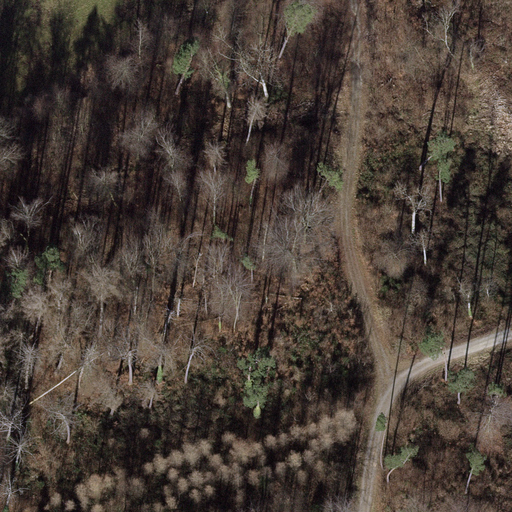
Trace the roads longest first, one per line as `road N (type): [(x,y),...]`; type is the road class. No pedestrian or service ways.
road 1 (track): [(349,0),(353,229),(387,402),(367,511)]
road 2 (track): [(387,402),(511,339)]
